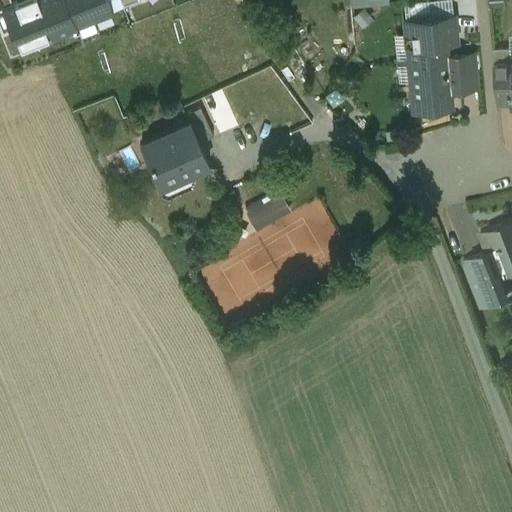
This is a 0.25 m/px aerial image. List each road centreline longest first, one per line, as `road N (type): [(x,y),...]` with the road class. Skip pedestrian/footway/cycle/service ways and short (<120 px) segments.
road 1 (unclassified): [(511,449),(425,213),(393,166)]
road 2 (residential): [(511,173),(461,161),(393,166)]
